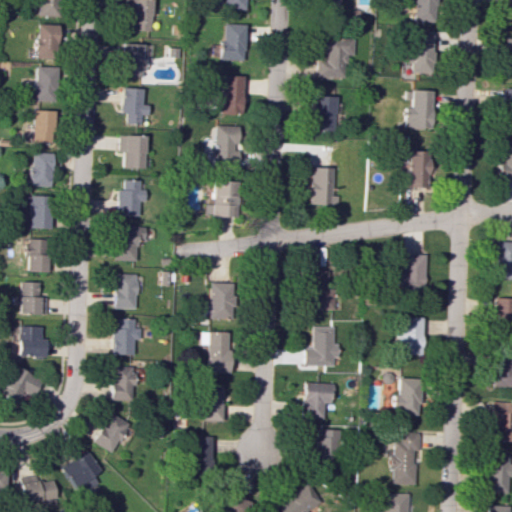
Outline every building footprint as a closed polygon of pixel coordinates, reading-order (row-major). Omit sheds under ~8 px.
[(34,0),(34,15),(54,16),(53,0),(34,0)] [(147,0),(120,0),(120,14),(128,14),(128,30),(147,30),(147,0)] [(241,9),(241,0),(213,0),(214,1),(219,1),(219,8),(241,9)] [(333,0),(311,0),(312,10),(333,10),(333,0)] [(432,0),(410,0),(410,20),(432,21),(432,0)] [(511,22),(511,0),(502,0),(502,22),(511,22)] [(31,56),(56,57),(56,24),(32,23),(31,56)] [(238,60),(240,24),(218,23),(217,59),(238,60)] [(405,33),(406,63),(407,63),(407,71),(429,71),(429,33),(405,33)] [(351,37),(313,36),(313,49),(320,49),(320,58),(313,58),(312,76),(338,77),(339,54),(350,55),(351,37)] [(511,37),(502,38),(501,74),(511,74),(511,37)] [(138,43),(118,43),(118,76),(139,76),(138,43)] [(30,100),(50,101),(51,66),(31,65),(30,100)] [(218,92),(211,92),(211,112),(238,113),(239,75),(218,75),(218,92)] [(137,123),(137,114),(144,114),(144,104),(138,104),(138,87),(118,87),(117,112),(121,113),(121,123),(137,123)] [(511,87),(501,87),(500,126),(511,125),(511,87)] [(400,126),(427,127),(428,89),(407,89),(407,97),(407,106),(401,106),(400,126)] [(331,95),(309,95),(308,130),(330,130),(331,95)] [(29,143),(50,143),(51,110),(29,109),(29,143)] [(211,163),(234,163),(235,125),(212,124),(211,163)] [(119,151),(119,167),(141,168),(142,135),(115,134),(115,151),(119,151)] [(496,179),(511,179),(511,137),(499,138),(498,162),(497,162),(496,179)] [(426,150),(403,149),(401,186),(424,187),(426,150)] [(48,152),(27,151),(26,185),(47,186),(48,152)] [(328,166),(306,167),(307,204),(334,203),(333,194),(329,194),(328,166)] [(113,189),(112,215),(134,216),(135,200),(141,200),(141,189),(135,189),(135,179),(119,179),(119,189),(113,189)] [(201,216),(233,216),(234,180),(209,180),(209,204),(202,203),(201,216)] [(24,227),(46,228),(47,195),(25,194),(24,227)] [(141,240),(141,226),(111,225),(110,259),(132,260),(133,240),(141,240)] [(22,271),(42,271),(43,239),(23,238),(22,271)] [(511,240),(493,240),(492,278),(511,278),(511,240)] [(399,272),(394,272),(393,289),(420,290),(421,253),(400,253),(399,272)] [(327,270),(302,271),(303,308),(327,308),(327,270)] [(130,308),(131,273),(110,273),(109,307),(130,308)] [(15,313),(42,313),(42,296),(34,296),(35,281),(16,281),(15,313)] [(228,318),(229,282),(205,281),(205,317),(228,318)] [(511,297),(490,297),(489,332),(511,332),(511,315),(511,297)] [(419,316),(396,316),(396,333),(392,333),(391,353),(418,354),(419,316)] [(128,354),(129,339),(135,339),(135,327),(129,327),(130,318),(113,317),(113,328),(108,328),(107,353),(128,354)] [(13,356),(39,357),(40,325),(14,325),(13,356)] [(299,365),(328,365),(328,357),(330,357),(331,325),(308,325),(307,346),(299,346),(299,365)] [(203,344),(202,372),(224,372),(225,331),(196,331),(195,343),(203,344)] [(489,385),(511,385),(511,367),(511,350),(490,350),(489,385)] [(29,396),(36,377),(7,365),(0,382),(0,395),(15,402),(19,392),(29,396)] [(106,399),(128,400),(128,365),(107,365),(106,399)] [(394,414),(415,415),(416,377),(393,377),(393,393),(388,393),(388,406),(395,407),(394,414)] [(298,418),(319,419),(320,402),(327,402),(328,382),(299,381),(298,418)] [(197,420),(218,420),(219,384),(198,384),(197,420)] [(488,440),(511,440),(511,401),(489,400),(488,440)] [(122,421),(103,412),(89,443),(108,452),(122,421)] [(308,461),(333,462),(334,429),(313,428),(312,445),(308,445),(308,461)] [(388,483),(411,484),(412,449),(414,449),(415,432),(396,431),(396,440),(389,440),(389,454),(385,454),(384,468),(388,468),(388,483)] [(189,471),(209,470),(208,435),(187,435),(189,471)] [(70,488),(75,485),(79,491),(93,482),(88,474),(95,469),(83,451),(56,468),(70,488)] [(503,492),(504,475),(507,475),(508,455),(484,454),(482,492),(503,492)] [(20,503),(51,498),(48,478),(16,483),(20,503)] [(311,511),(319,507),(303,481),(267,504),(272,511),(311,511)] [(403,511),(404,493),(377,492),(376,511),(403,511)]
